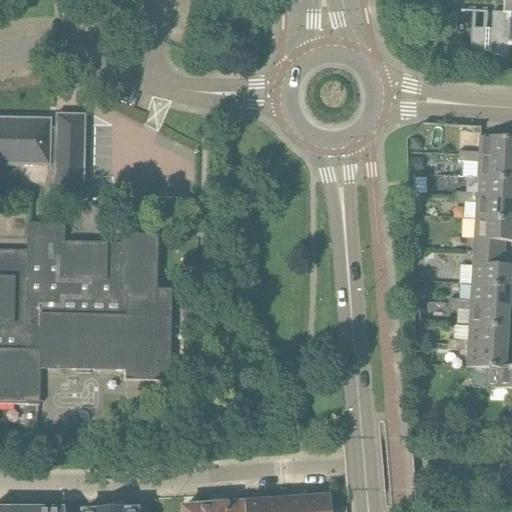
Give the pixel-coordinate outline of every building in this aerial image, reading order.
[(511,0),(503,0),(503,14),(492,13),(491,31),(483,30),(481,53),(507,59),(508,58),(508,47),(511,47),(511,0)] [(54,188),(84,188),(86,116),(56,116),(55,130),(52,130),(51,120),(0,119),(0,167),(51,169),(51,166),(55,166),(54,188)] [(479,159),(511,160),(511,139),(481,138),(480,154),(479,159)] [(469,163),(469,153),(459,153),(458,163),(469,163)] [(478,179),(511,181),(511,160),(479,159),(480,154),(469,153),(469,163),(479,164),(478,179)] [(477,200),(511,201),(511,181),(478,179),(477,195),(477,200)] [(466,204),(467,194),(456,193),(456,203),(466,204)] [(476,220),(511,222),(511,201),(477,200),(477,195),(467,194),(466,204),(477,205),(476,220)] [(474,253),(504,255),(505,243),(511,243),(511,222),(476,220),(474,253)] [(40,371),(126,372),(126,382),(170,382),(172,291),(157,291),(158,237),(121,236),(121,254),(107,254),(107,245),(65,244),(65,226),(28,226),(28,253),(0,251),(0,405),(39,407),(40,371)] [(472,284),(511,286),(511,267),(503,267),(504,255),(474,253),(472,284)] [(471,306),(510,309),(511,286),(472,284),(471,301),(471,306)] [(460,311),(461,301),(450,300),(450,310),(460,311)] [(470,327),(509,329),(510,309),(471,306),(471,301),(461,301),(460,311),(470,312),(470,327)] [(468,347),(507,350),(509,329),(470,327),(469,342),(468,347)] [(458,352),(459,342),(448,341),(447,351),(458,352)] [(506,370),(506,369),(507,350),(468,347),(469,342),(459,342),(458,352),(468,352),(467,369),(487,370),(487,369),(506,370)] [(487,369),(487,370),(486,390),(511,391),(511,369),(506,369),(506,370),(487,369)] [(288,500),(289,511),(332,511),(331,496),(288,500)] [(289,511),(288,500),(245,503),(245,511),(289,511)] [(245,511),(245,503),(183,509),(183,511),(245,511)]
